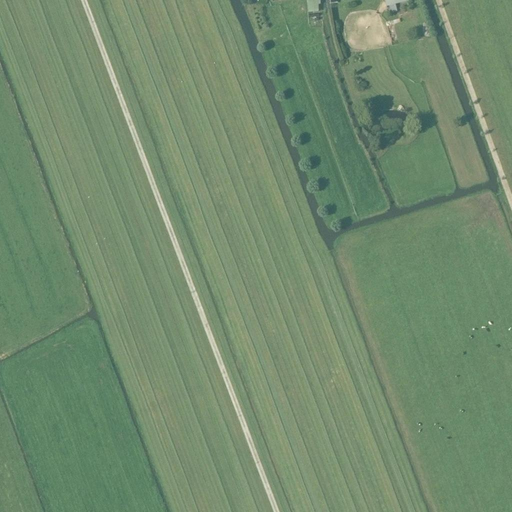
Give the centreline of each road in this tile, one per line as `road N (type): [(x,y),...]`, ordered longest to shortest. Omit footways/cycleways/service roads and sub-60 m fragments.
road 1 (track): [(274,511),(81,0)]
road 2 (track): [(511,190),(439,0)]
